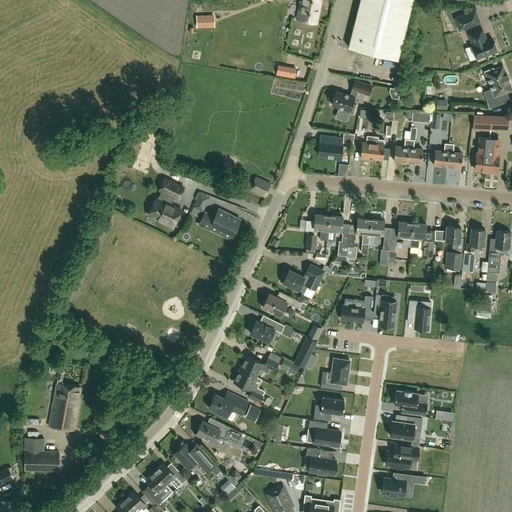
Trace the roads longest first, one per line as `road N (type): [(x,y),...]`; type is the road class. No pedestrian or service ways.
road 1 (residential): [(66,511),(170,413),(286,179)]
road 2 (residential): [(511,199),(286,179)]
road 3 (residential): [(286,179),(339,0)]
road 4 (residential): [(357,511),(381,340)]
